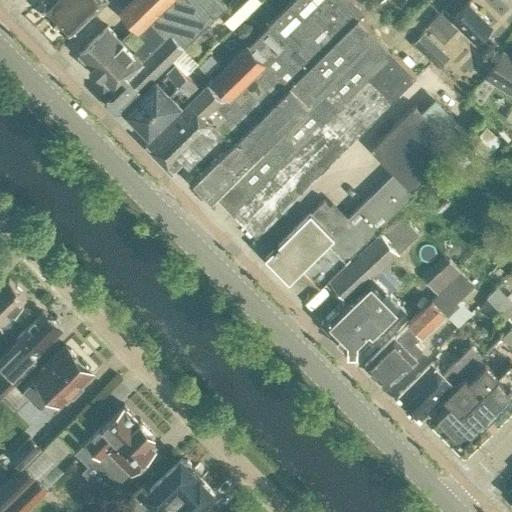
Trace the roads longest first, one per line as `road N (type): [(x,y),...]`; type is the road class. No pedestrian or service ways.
road 1 (tertiary): [(449,506),(0,49)]
road 2 (residential): [(290,511),(0,212)]
